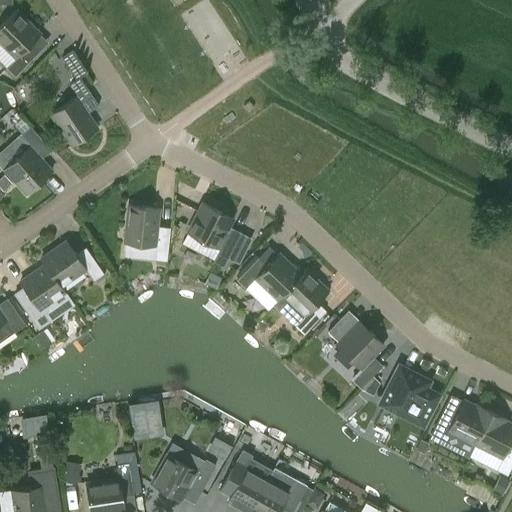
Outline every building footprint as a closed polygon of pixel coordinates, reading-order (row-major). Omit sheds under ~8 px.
[(29,45),(40,33),(16,10),(0,25),(0,41),(16,57),(6,67),(14,76),(37,53),(29,45)] [(76,79),(70,84),(78,95),(51,113),(72,144),(96,128),(86,113),(98,105),(93,97),(80,78),(87,73),(72,51),(62,57),(76,79)] [(248,111),(254,106),(249,101),(243,106),(248,111)] [(40,159),(51,149),(30,126),(21,134),(30,144),(4,168),(26,193),(42,179),(39,175),(48,167),(40,159)] [(202,202),(187,232),(219,249),(213,261),(224,266),(238,238),(241,232),(228,226),(230,222),(219,217),(222,212),(202,202)] [(166,261),(169,237),(155,235),(158,208),(129,205),(125,242),(156,246),(155,260),(166,261)] [(66,241),(41,258),(64,291),(60,285),(85,268),(93,279),(103,273),(86,247),(76,255),(66,241)] [(283,294),(300,274),(278,253),(267,265),(258,256),(237,279),(246,287),(255,278),(278,299),(283,294)] [(39,328),(50,321),(47,317),(51,301),(64,291),(41,258),(40,258),(44,264),(20,281),(23,287),(13,293),(39,328)] [(328,290),(305,269),(300,274),(283,294),(304,315),(294,325),(303,333),(324,310),(316,302),(328,290)] [(215,288),(220,278),(209,272),(204,283),(215,288)] [(0,323),(8,318),(16,330),(25,323),(7,297),(0,301),(0,323)] [(336,345),(362,370),(352,380),(360,388),(372,376),(382,365),(372,355),(380,347),(371,339),(374,335),(359,321),(336,345)] [(400,365),(380,403),(423,425),(439,394),(428,389),(432,382),(400,365)] [(372,376),(360,388),(372,395),(379,382),(372,376)] [(455,434),(475,443),(491,411),(476,404),(475,406),(462,400),(461,403),(450,398),(431,437),(441,442),(444,436),(455,434)] [(132,436),(147,434),(143,404),(128,406),(132,436)] [(511,464),(511,442),(510,441),(511,438),(511,424),(505,421),(506,419),(491,411),(475,443),(502,457),(496,470),(507,475),(511,464)] [(22,439),(47,435),(45,417),(19,421),(22,439)] [(210,427),(204,442),(233,452),(238,437),(210,427)] [(421,439),(416,449),(423,453),(428,443),(421,439)] [(247,511),(248,511),(267,479),(272,471),(250,458),(252,455),(242,449),(219,491),(229,497),(227,501),(247,511)] [(206,481),(209,483),(216,471),(212,470),(216,464),(205,459),(198,471),(196,470),(167,453),(151,483),(180,499),(188,485),(200,491),(206,481)] [(121,495),(133,493),(128,462),(116,464),(118,478),(85,483),(89,511),(116,511),(124,511),(121,495)] [(15,511),(44,511),(43,502),(57,500),(53,469),(41,471),(43,485),(12,490),(15,511)] [(290,511),(291,511),(299,511),(312,489),(295,480),(288,491),(267,479),(248,511),(290,511)] [(323,511),(348,511),(329,501),(324,511),(323,511)]
